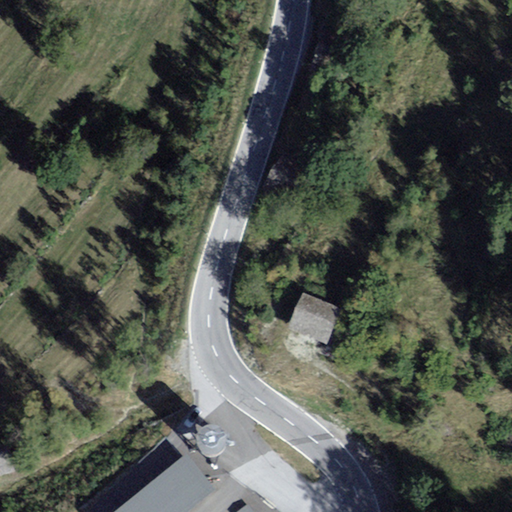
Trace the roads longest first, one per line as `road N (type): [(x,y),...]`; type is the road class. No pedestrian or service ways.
road 1 (tertiary): [(361,511),(353,476),(235,381),(207,322),(293,0)]
road 2 (track): [(371,511),(393,483),(378,421),(347,382),(304,351)]
